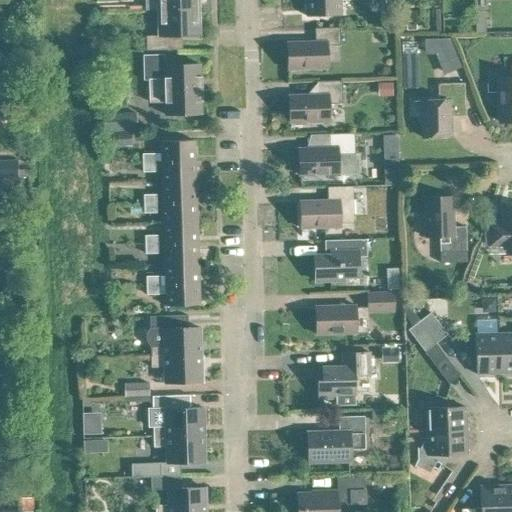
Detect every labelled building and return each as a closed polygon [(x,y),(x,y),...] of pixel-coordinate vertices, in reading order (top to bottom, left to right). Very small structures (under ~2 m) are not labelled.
[(143,0),(144,11),(157,10),(197,9),(197,0),(143,0)] [(339,0),(304,0),(305,16),(340,15),(339,0)] [(145,50),(172,50),(182,49),(181,36),(198,35),(197,9),(157,10),(157,36),(145,36),(145,50)] [(287,70),(326,69),(325,46),(340,46),(339,28),(314,29),(314,42),(287,43),(287,70)] [(0,65),(17,66),(17,50),(0,50),(0,65)] [(148,91),(200,89),(199,65),(163,66),(163,55),(142,55),(142,81),(147,80),(148,91)] [(511,78),(496,79),(497,122),(511,121),(511,60),(510,61),(511,78)] [(289,123),(328,122),(327,104),(342,104),(341,81),(316,82),(316,95),(288,96),(289,123)] [(422,137),(449,137),(448,117),(464,116),(464,83),(437,84),(437,100),(421,101),(422,137)] [(200,89),(148,91),(148,102),(163,102),(164,115),(201,114),(200,89)] [(104,131),(136,129),(135,112),(103,114),(104,131)] [(105,148),(131,146),(130,130),(104,132),(105,148)] [(353,155),(353,134),(328,134),(328,148),(298,149),(298,176),(358,174),(357,155),(353,155)] [(396,136),(381,137),(382,149),(396,148),(396,136)] [(160,162),(194,161),(193,140),(160,141),(160,153),(141,154),(141,163),(154,162),(160,162)] [(2,163),(2,157),(0,156),(0,177),(10,178),(10,162),(2,163)] [(161,183),(194,182),(194,161),(160,162),(161,183)] [(154,162),(141,163),(142,172),(155,172),(154,162)] [(397,167),(383,168),(383,184),(398,183),(397,167)] [(162,203),(195,202),(194,182),(161,183),(162,203)] [(300,229),(338,227),(338,223),(353,223),(351,187),(326,187),(327,201),(299,202),(300,229)] [(155,194),(143,195),(143,203),(155,203),(155,194)] [(452,227),(451,197),(423,197),(425,247),(439,247),(439,263),(466,262),(465,251),(465,227),(452,227)] [(162,224),(196,223),(195,202),(162,203),(162,224)] [(155,203),(143,203),(143,213),(156,213),(155,203)] [(511,209),(500,210),(501,224),(488,224),(489,246),(501,246),(501,249),(511,248),(511,209)] [(163,244),(196,243),(196,223),(162,224),(163,244)] [(144,244),(157,244),(157,235),(144,236),(144,244)] [(314,281),(342,280),(342,277),(358,277),(358,258),(366,258),(366,240),(328,241),(328,256),(313,256),(314,281)] [(163,265),(197,264),(196,243),(163,244),(163,265)] [(144,244),(144,253),(157,253),(157,244),(144,244)] [(164,285),(198,284),(197,264),(163,265),(164,276),(145,276),(146,285),(164,285)] [(164,285),(146,285),(146,294),(164,294),(165,306),(198,305),(198,284),(164,285)] [(366,313),(394,312),(393,291),(366,292),(366,313)] [(315,335),(355,333),(354,305),(314,307),(315,335)] [(418,321),(435,343),(446,335),(430,313),(418,321)] [(149,356),(200,355),(199,328),(187,328),(187,315),(148,316),(149,330),(146,334),(146,341),(149,345),(149,356)] [(424,352),(435,343),(418,321),(407,330),(424,352)] [(511,333),(498,334),(499,374),(511,373),(511,333)] [(475,374),(499,374),(498,334),(474,334),(475,374)] [(381,364),(399,363),(399,349),(381,349),(381,364)] [(335,406),(355,405),(354,376),(369,376),(369,353),(345,353),(345,367),(321,367),(321,380),(316,380),(317,399),(335,399),(335,406)] [(200,355),(149,356),(150,367),(163,367),(163,383),(200,382),(200,355)] [(124,396),(148,396),(148,383),(124,383),(124,396)] [(152,436),(202,435),(201,408),(189,408),(189,396),(152,397),(152,407),(146,408),(147,426),(152,426),(152,436)] [(425,432),(465,430),(464,407),(424,408),(425,432)] [(372,422),(385,421),(385,411),(371,411),(372,422)] [(103,413),(85,414),(85,435),(104,434),(103,413)] [(307,463),(349,462),(349,449),(364,449),(363,416),(337,417),(338,431),(306,432),(307,463)] [(465,430),(425,432),(425,436),(419,449),(416,448),(417,459),(414,465),(428,472),(432,466),(437,469),(440,463),(444,465),(450,455),(466,454),(465,430)] [(202,435),(152,436),(152,448),(165,447),(166,463),(203,462),(202,435)] [(82,453),(94,453),(94,440),(82,440),(82,453)] [(131,477),(151,477),(161,476),(160,463),(131,464),(131,477)] [(180,489),(179,476),(161,476),(151,477),(152,490),(166,489),(167,505),(154,505),(154,511),(204,511),(204,488),(180,489)] [(296,511),(336,511),(337,505),(365,504),(364,478),(336,478),(336,491),(311,492),(311,493),(296,494),(296,511)] [(511,511),(511,485),(502,486),(503,511),(511,511)] [(479,511),(503,511),(502,486),(479,486),(479,511)] [(0,511),(18,511),(18,498),(0,498),(0,511)]
